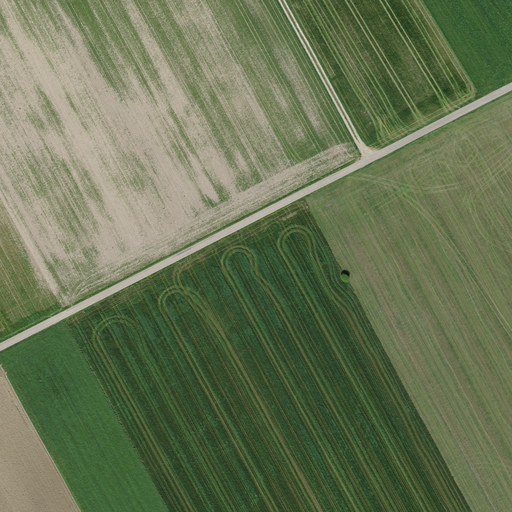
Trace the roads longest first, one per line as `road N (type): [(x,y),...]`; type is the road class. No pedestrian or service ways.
road 1 (track): [(0,347),(511,86)]
road 2 (track): [(369,160),(281,0)]
